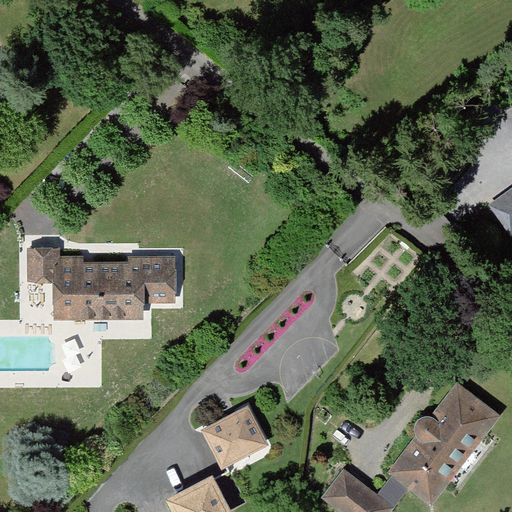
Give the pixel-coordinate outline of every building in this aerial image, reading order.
[(511,189),(490,207),(511,234),(511,189)] [(54,245),(18,246),(19,289),(40,289),(41,327),(145,324),(144,307),(171,307),(169,255),(119,256),(121,263),(74,264),(74,258),(55,259),(54,245)] [(407,440),(381,475),(385,478),(371,497),(336,471),(316,498),(335,511),(386,511),(403,489),(425,505),(492,414),(451,384),(426,418),(417,417),(409,421),(405,431),(407,440)] [(244,407),(195,430),(214,469),(263,445),(244,407)] [(220,511),(202,476),(157,499),(164,511),(220,511)]
